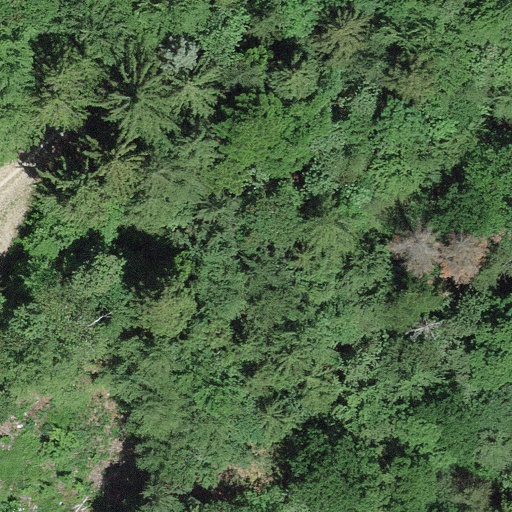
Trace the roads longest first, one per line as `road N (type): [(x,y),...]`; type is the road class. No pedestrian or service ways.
road 1 (track): [(175,0),(55,152),(0,186)]
road 2 (track): [(0,274),(55,152)]
